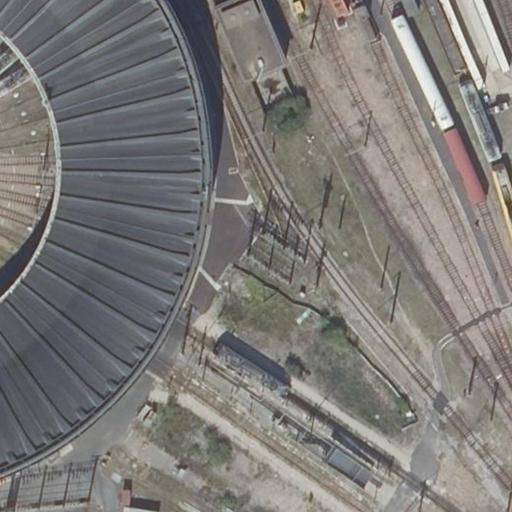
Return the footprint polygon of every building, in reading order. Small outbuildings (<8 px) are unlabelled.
[(0,0),(0,33),(6,39),(21,57),(35,79),(46,103),(52,127),(56,155),(56,180),(52,205),(44,230),(33,252),(18,272),(0,291),(0,473),(17,467),(44,454),(75,435),(101,414),(123,391),(142,368),(162,339),(180,307),(193,279),(203,250),(209,214),(214,171),(211,129),(206,90),(196,53),(184,21),(172,0),(0,0)] [(259,73),(276,66),(284,63),(258,0),(216,0),(207,3),(238,81),(259,73)] [(276,66),(259,73),(244,79),(258,113),(290,100),(276,66)] [(331,346),(326,352),(312,343),(318,335),(296,320),(286,333),(219,287),(198,318),(267,365),(279,348),(299,363),(319,377),(328,364),(355,383),(350,386),(392,437),(406,414),(371,369),(369,371),(331,346)] [(173,407),(147,388),(126,416),(152,435),(173,407)] [(187,417),(182,416),(174,417),(170,420),(166,426),(165,431),(166,438),(169,442),(174,446),(180,447),(185,446),(190,443),(194,439),(196,434),(196,429),(194,424),(192,420),(187,417)] [(333,511),(271,467),(238,511),(237,511),(333,511)]
